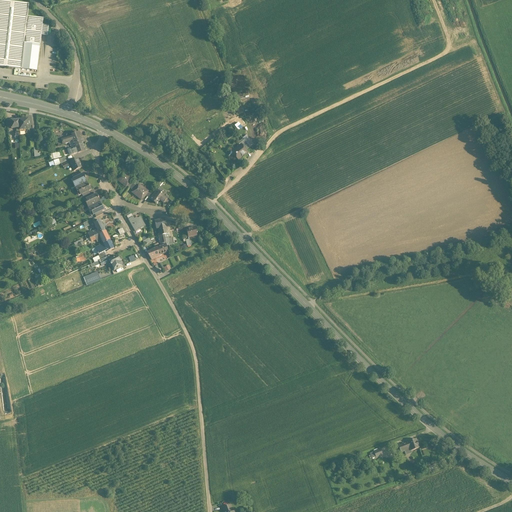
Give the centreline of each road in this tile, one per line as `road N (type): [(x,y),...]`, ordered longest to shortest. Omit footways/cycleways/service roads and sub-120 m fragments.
road 1 (secondary): [(104,129),(209,204),(394,394),(511,481)]
road 2 (track): [(454,49),(276,133),(209,204)]
road 3 (residential): [(189,339),(103,178),(95,154),(104,129)]
road 4 (track): [(209,511),(189,339)]
road 5 (track): [(436,0),(454,49),(475,39),(508,122)]
road 6 (residential): [(32,0),(75,51),(67,113)]
